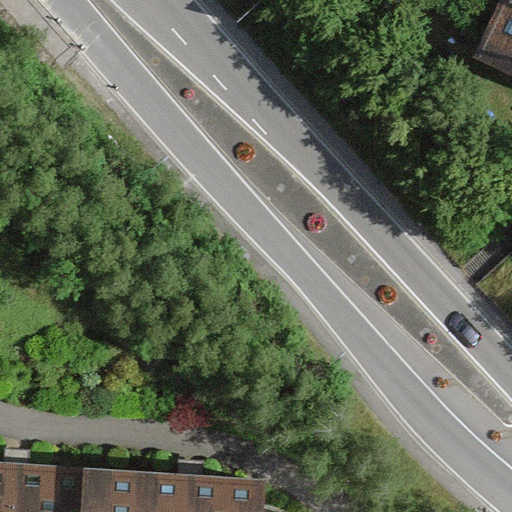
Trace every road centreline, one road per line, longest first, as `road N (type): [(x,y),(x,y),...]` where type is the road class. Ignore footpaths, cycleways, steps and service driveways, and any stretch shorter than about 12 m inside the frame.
road 1 (secondary): [(65,0),(170,132),(292,248),(367,341),(511,462)]
road 2 (secondary): [(511,373),(172,0)]
